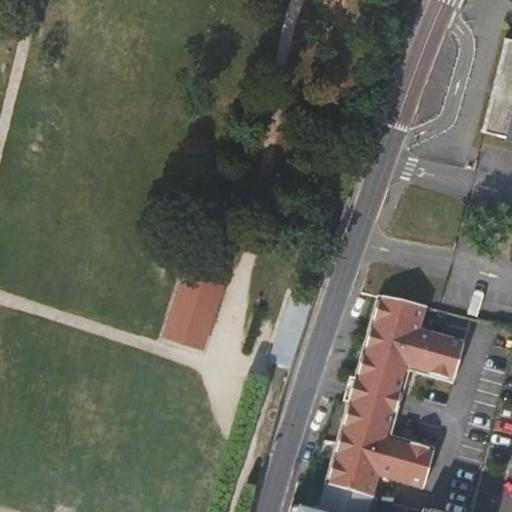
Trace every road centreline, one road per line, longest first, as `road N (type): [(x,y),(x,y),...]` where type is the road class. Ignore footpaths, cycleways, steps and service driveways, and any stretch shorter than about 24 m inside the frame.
road 1 (residential): [(438,0),(265,511)]
road 2 (track): [(277,294),(260,349),(270,370),(228,511)]
